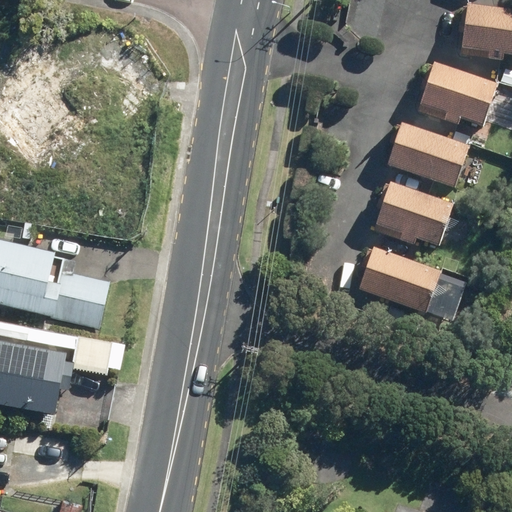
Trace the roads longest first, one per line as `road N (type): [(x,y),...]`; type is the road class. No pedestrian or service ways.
road 1 (unclassified): [(511,429),(496,416),(245,324),(200,316)]
road 2 (tertiary): [(200,316),(251,4)]
road 3 (tertiary): [(159,511),(200,316)]
